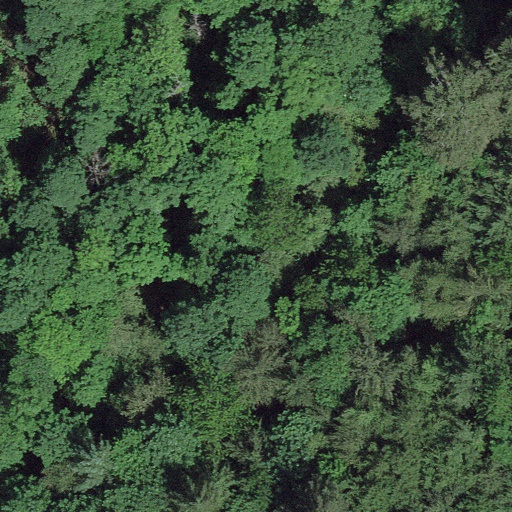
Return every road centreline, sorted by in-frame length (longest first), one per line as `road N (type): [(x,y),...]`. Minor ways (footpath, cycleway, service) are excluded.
road 1 (track): [(12,511),(96,436),(204,292),(488,0)]
road 2 (track): [(285,0),(154,75),(0,222)]
